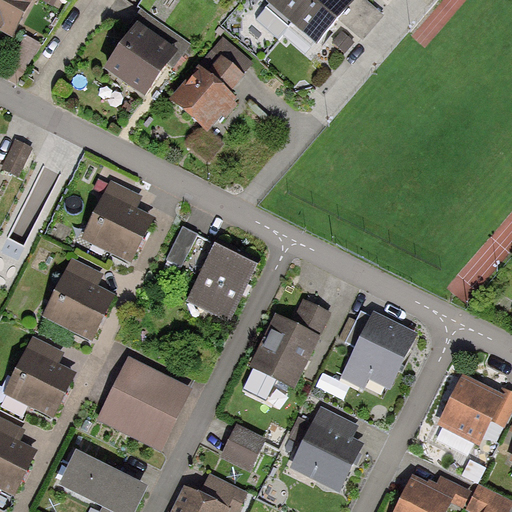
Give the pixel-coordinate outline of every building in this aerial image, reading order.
[(0,0),(0,32),(13,39),(33,0),(0,0)] [(220,0),(141,0),(137,7),(192,43),(220,0)] [(292,23),(311,0),(269,0),(267,2),(292,23)] [(339,20),(355,0),(311,0),(292,23),(317,44),(339,20)] [(385,15),(367,0),(355,0),(339,20),(363,41),(385,15)] [(178,50),(139,22),(104,70),(144,98),(178,50)] [(39,43),(25,37),(11,68),(25,74),(39,43)] [(200,65),(170,102),(209,134),(238,98),(233,94),(247,76),(245,74),(253,64),(224,39),(214,51),(221,57),(209,72),(200,65)] [(33,149),(17,141),(3,169),(19,177),(33,149)] [(142,196),(111,182),(83,240),(132,263),(153,218),(135,209),(142,196)] [(183,227),(166,260),(183,268),(200,236),(183,227)] [(258,266),(215,245),(187,301),(230,322),(246,290),(258,266)] [(102,276),(71,262),(43,320),(92,343),(113,298),(95,290),(102,276)] [(292,320),(277,313),(251,367),(255,369),(244,391),(279,407),(289,387),(294,389),(332,313),(302,299),(292,320)] [(417,333),(373,312),(341,379),(364,390),(368,380),(390,390),(417,333)] [(61,354),(31,340),(3,398),(51,421),(73,376),(54,367),(61,354)] [(193,389),(129,357),(98,420),(162,452),(193,389)] [(502,395),(463,375),(438,426),(479,447),(492,422),(504,428),(511,413),(511,392),(505,389),(502,395)] [(360,428),(323,408),(291,469),(339,493),(359,454),(364,445),(353,440),(360,428)] [(21,433),(0,422),(0,494),(11,499),(32,455),(14,446),(21,433)] [(269,440),(238,424),(221,458),(252,473),(269,440)] [(103,507),(112,511),(137,511),(150,488),(77,452),(60,486),(103,507)] [(184,486),(170,511),(239,511),(249,493),(211,473),(200,494),(184,486)] [(428,483),(414,476),(395,511),(445,511),(451,501),(464,508),(473,491),(441,475),(437,483),(430,480),(428,483)] [(468,510),(471,511),(509,511),(511,506),(511,501),(479,486),(468,510)]
